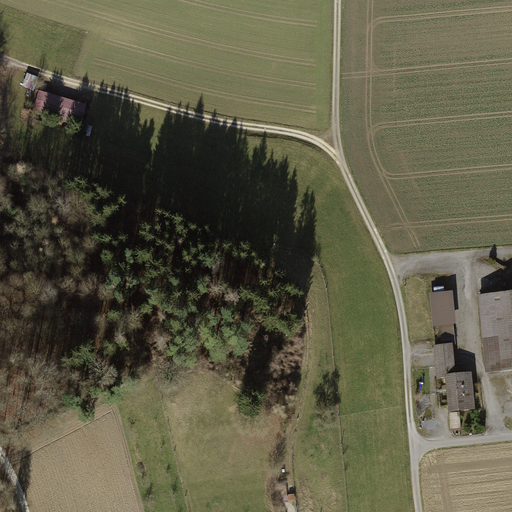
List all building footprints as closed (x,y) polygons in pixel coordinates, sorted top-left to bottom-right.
[(85,106),(40,94),(35,113),(80,125),(85,106)] [(454,292),(430,295),(433,327),(457,325),(454,292)] [(511,294),(481,297),(488,374),(511,371),(511,294)] [(455,346),(435,347),(438,380),(447,379),(450,415),(477,412),(474,374),(458,376),(455,346)] [(283,486),(274,488),(277,503),(286,502),(283,486)]
